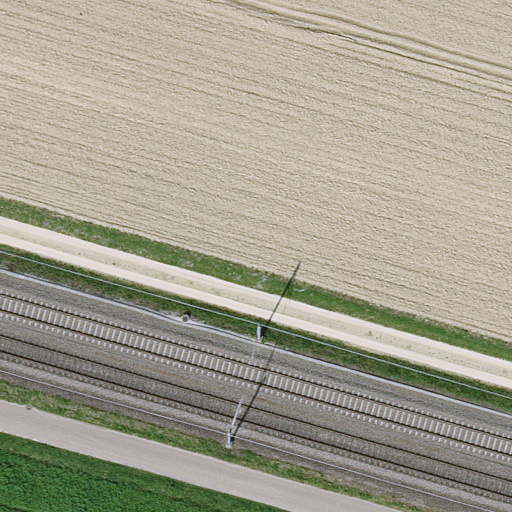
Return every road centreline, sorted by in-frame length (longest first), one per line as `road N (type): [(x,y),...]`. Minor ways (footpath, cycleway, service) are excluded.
road 1 (track): [(0,242),(511,387)]
road 2 (unclassified): [(294,511),(0,428)]
